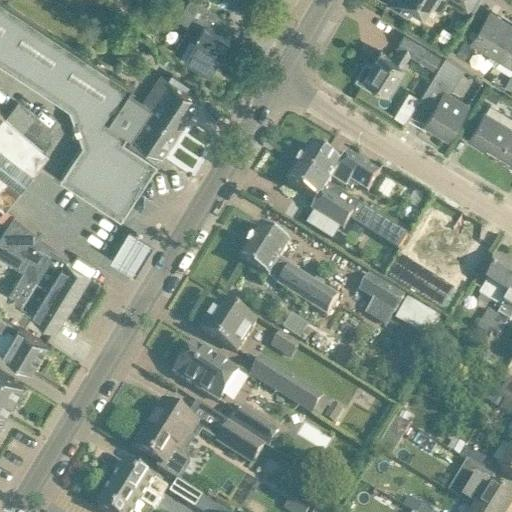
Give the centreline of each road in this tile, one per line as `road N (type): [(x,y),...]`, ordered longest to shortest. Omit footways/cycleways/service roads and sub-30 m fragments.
road 1 (tertiary): [(17,511),(278,79)]
road 2 (residential): [(511,222),(278,79)]
